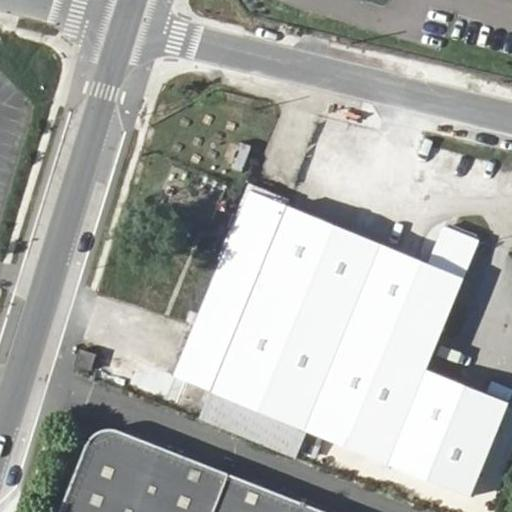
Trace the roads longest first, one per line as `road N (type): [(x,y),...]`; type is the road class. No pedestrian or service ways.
road 1 (tertiary): [(138,23),(0,469)]
road 2 (unclassified): [(511,114),(138,23)]
